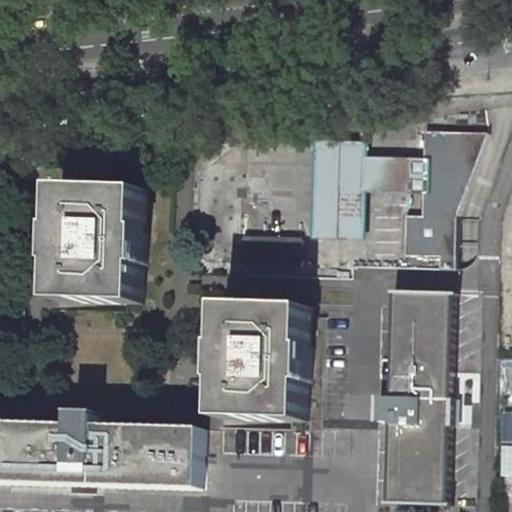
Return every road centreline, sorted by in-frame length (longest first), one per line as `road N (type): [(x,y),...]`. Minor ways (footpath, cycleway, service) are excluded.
road 1 (tertiary): [(0,99),(511,34)]
road 2 (tertiary): [(428,0),(0,49)]
